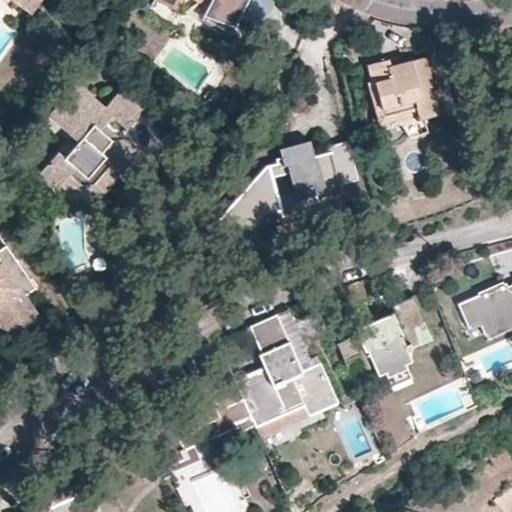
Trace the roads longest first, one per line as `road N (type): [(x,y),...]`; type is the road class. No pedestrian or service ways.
road 1 (residential): [(50,392),(321,273),(511,215)]
road 2 (residential): [(50,392),(198,187)]
